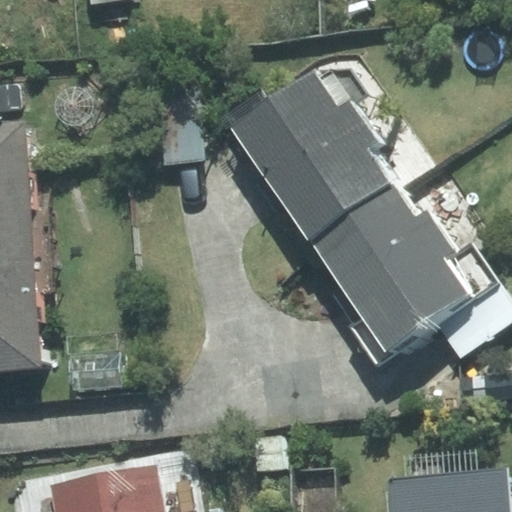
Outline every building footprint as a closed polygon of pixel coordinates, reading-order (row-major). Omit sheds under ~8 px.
[(334,247),(415,189),(389,153),(399,146),(371,107),(361,114),(335,77),(252,135),(334,247)] [(0,374),(74,365),(44,122),(0,127),(0,374)] [(415,189),(334,247),(413,358),(495,300),(469,264),(478,258),(448,216),(439,222),(415,189)] [(83,393),(131,388),(127,353),(79,358),(83,393)] [(509,374),(474,375),(475,402),(510,401),(509,374)] [(206,436),(173,439),(176,464),(208,461),(206,436)] [(183,511),(173,463),(67,486),(73,511),(183,511)] [(511,511),(511,471),(421,479),(424,511),(511,511)]
